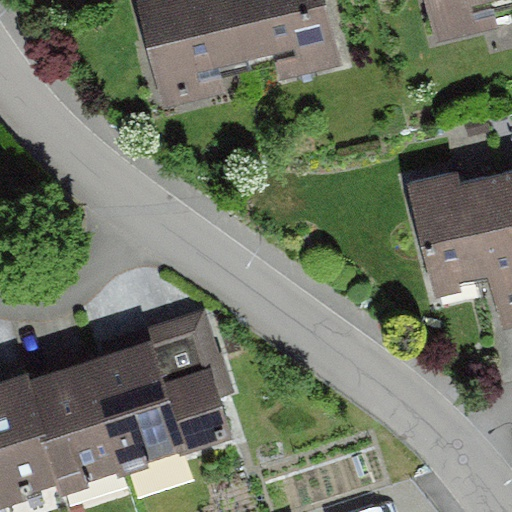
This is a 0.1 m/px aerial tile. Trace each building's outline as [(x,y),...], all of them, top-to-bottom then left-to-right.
[(249,65),(233,0),(141,0),(166,102),(224,88),(220,72),(249,65)] [(340,60),(326,0),(233,0),(249,65),(278,58),(282,74),(340,60)] [(511,1),(511,0),(429,0),(438,36),(496,22),(493,6),(511,1)] [(511,168),(502,171),(511,215),(511,168)] [(511,215),(502,171),(460,181),(457,170),(411,181),(436,286),(490,273),(502,321),(511,318),(511,215)] [(106,341),(110,354),(151,341),(164,383),(208,369),(205,359),(217,355),(202,311),(106,341)] [(110,354),(90,360),(117,443),(139,436),(144,452),(154,449),(153,444),(178,436),(181,444),(228,429),(216,391),(229,387),(218,355),(217,355),(205,359),(208,369),(164,383),(151,341),(110,354)] [(117,443),(90,360),(30,379),(57,463),(80,456),(85,471),(94,468),(93,464),(120,455),(117,443)] [(57,463),(30,379),(27,373),(0,381),(0,474),(18,468),(23,484),(32,481),(31,477),(58,468),(57,463)]
